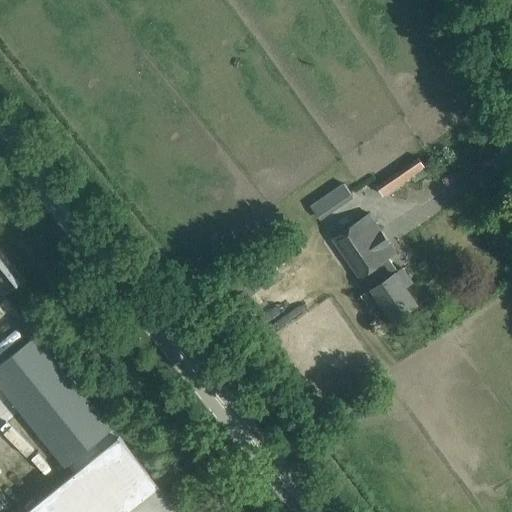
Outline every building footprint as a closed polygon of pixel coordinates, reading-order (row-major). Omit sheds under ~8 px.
[(425,166),(419,157),(418,156),(376,185),(383,195),(425,166)] [(353,197),(346,187),(343,182),(310,205),(320,219),(353,197)] [(386,279),(373,288),(362,295),(372,310),(383,303),(393,319),(416,303),(406,287),(413,282),(402,267),(398,270),(389,257),(397,252),(369,212),(333,237),(361,278),(377,266),(386,279)] [(0,282),(17,283),(0,262),(0,282)] [(69,464),(114,428),(114,427),(95,403),(38,333),(32,338),(0,364),(0,384),(66,466),(69,464)] [(75,472),(27,511),(122,511),(158,483),(114,428),(69,464),(75,472)] [(182,511),(158,483),(122,511),(182,511)]
